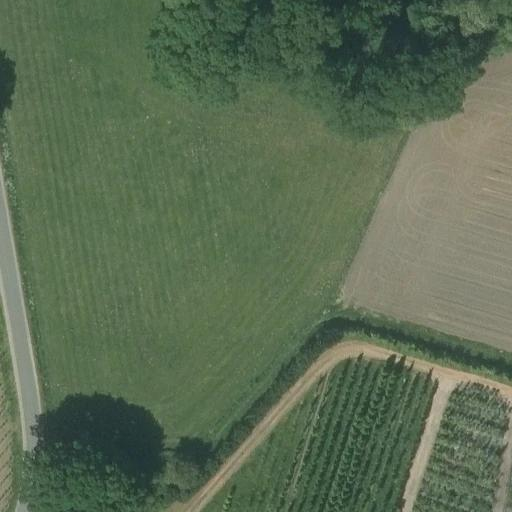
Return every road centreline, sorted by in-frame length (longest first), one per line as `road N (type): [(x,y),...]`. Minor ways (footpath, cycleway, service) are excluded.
road 1 (track): [(511,388),(350,345),(189,511)]
road 2 (unclassified): [(0,187),(42,442),(32,511)]
